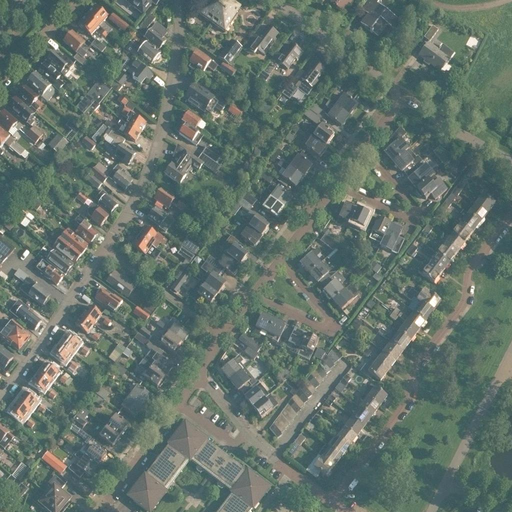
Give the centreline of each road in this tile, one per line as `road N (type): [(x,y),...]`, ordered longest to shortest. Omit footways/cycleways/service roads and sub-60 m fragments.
road 1 (residential): [(329,502),(406,401),(415,364),(457,311),(470,265),(511,210)]
road 2 (residential): [(221,335),(397,92)]
road 3 (residential): [(176,0),(160,141),(109,245)]
road 4 (residential): [(109,245),(0,395)]
road 5 (residential): [(329,502),(247,435),(196,374)]
road 6 (residential): [(97,511),(196,374)]
road 7 (residential): [(397,92),(278,0)]
road 8 (residential): [(221,335),(109,245)]
road 9 (residential): [(511,162),(397,92)]
road 10 (residential): [(446,484),(500,366)]
